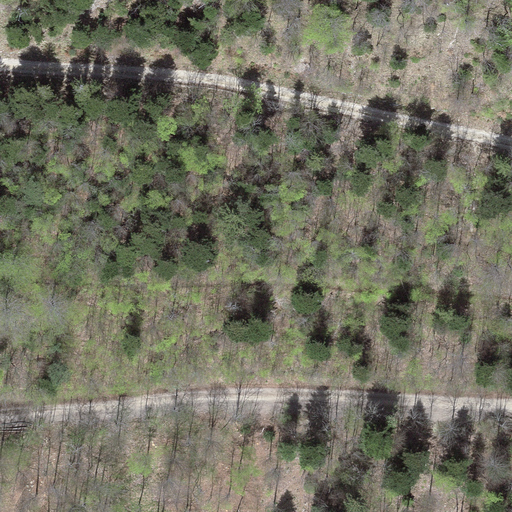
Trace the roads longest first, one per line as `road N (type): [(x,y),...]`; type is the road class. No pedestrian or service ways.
road 1 (track): [(511,144),(194,81),(0,64)]
road 2 (track): [(0,412),(229,393),(511,404)]
